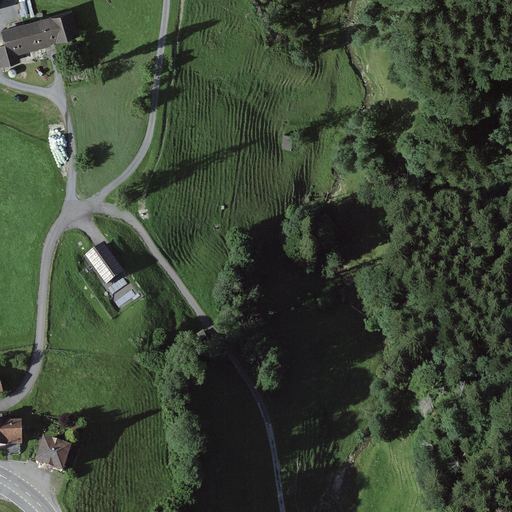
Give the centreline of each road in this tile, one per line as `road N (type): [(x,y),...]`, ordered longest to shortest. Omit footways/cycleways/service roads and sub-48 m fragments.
road 1 (track): [(76,210),(103,207),(135,221),(243,374),(265,413),(285,511)]
road 2 (track): [(76,210),(141,157),(153,119),(164,0)]
